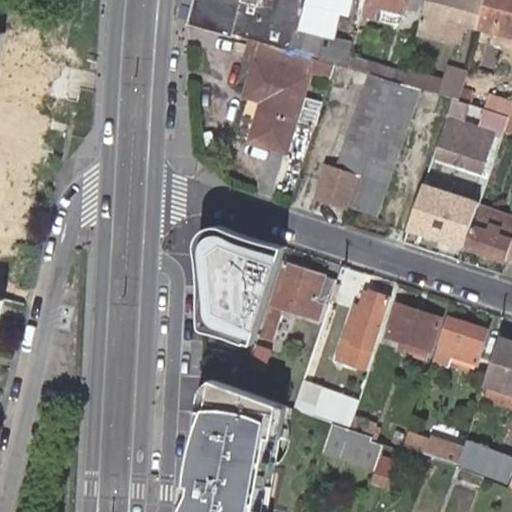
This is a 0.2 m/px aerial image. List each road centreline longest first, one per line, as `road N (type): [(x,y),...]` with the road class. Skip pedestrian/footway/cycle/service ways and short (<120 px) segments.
road 1 (tertiary): [(124,0),(89,511)]
road 2 (residential): [(511,297),(154,180)]
road 3 (tertiary): [(136,511),(154,180)]
road 4 (tertiary): [(154,180),(167,0)]
